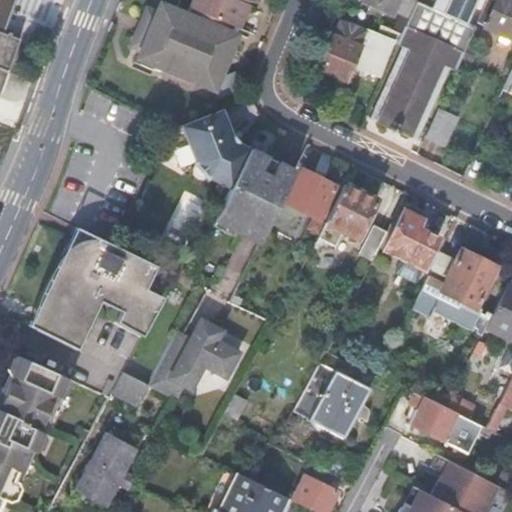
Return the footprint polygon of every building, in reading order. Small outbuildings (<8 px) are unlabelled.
[(0,0),(0,30),(2,31),(13,0),(0,0)] [(193,0),(186,17),(178,14),(178,13),(163,6),(160,12),(146,6),(128,47),(143,53),(141,58),(157,65),(158,62),(205,82),(208,74),(216,78),(231,42),(224,39),(230,23),(238,26),(247,4),(236,0),(193,0)] [(363,0),(394,14),(395,12),(409,18),(416,0),(363,0)] [(435,0),(431,10),(464,24),(465,23),(475,28),(477,24),(487,0),(435,0)] [(511,0),(487,0),(477,24),(511,39),(511,0)] [(393,43),(341,21),(335,36),(333,35),(319,69),(346,81),(353,64),(380,75),(393,43)] [(405,26),(396,45),(403,48),(371,118),(378,121),(377,123),(385,127),(384,128),(401,136),(402,134),(410,137),(410,136),(417,139),(449,69),(455,71),(463,52),(405,26)] [(0,94),(21,38),(2,31),(0,30),(0,94)] [(459,118),(438,109),(425,136),(446,145),(459,118)] [(222,111),(181,126),(195,163),(189,168),(189,175),(195,180),(202,181),(209,177),(230,187),(248,150),(238,145),(231,137),(222,111)] [(242,234),(259,243),(294,173),(277,164),(248,150),(230,187),(214,221),(234,231),(242,234)] [(308,228),(319,235),(342,189),(302,170),(285,203),(313,217),(308,228)] [(319,235),(317,238),(335,248),(344,232),(357,239),(376,201),(345,185),(342,189),(319,235)] [(403,209),(383,250),(421,270),(437,238),(417,228),(422,219),(403,209)] [(360,255),(372,261),(387,232),(374,225),(360,255)] [(153,263),(85,230),(81,239),(70,243),(66,247),(58,256),(37,299),(30,319),(27,324),(76,348),(99,300),(120,310),(115,321),(141,334),(160,295),(142,286),(153,263)] [(455,260),(439,252),(413,305),(428,313),(427,315),(428,316),(433,308),(472,328),(473,325),(479,313),(481,310),(475,307),(495,268),(460,250),(455,260)] [(511,285),(506,282),(490,315),(484,328),(511,341),(511,285)] [(476,330),(482,333),(484,328),(490,315),(485,312),(483,315),(479,313),(473,325),(477,327),(476,330)] [(157,376),(170,383),(172,378),(189,387),(202,364),(224,375),(237,351),(220,342),(225,332),(210,323),(207,327),(202,324),(194,338),(181,331),(157,376)] [(177,328),(148,383),(165,392),(170,383),(157,376),(181,331),(177,328)] [(0,511),(0,499),(1,498),(8,501),(15,499),(20,488),(17,481),(16,481),(30,450),(33,451),(40,448),(45,438),(42,431),(41,431),(57,396),(58,397),(65,394),(69,384),(67,377),(17,355),(10,357),(5,367),(8,375),(9,375),(0,394),(0,511)] [(370,386),(319,359),(292,409),(343,436),(355,414),(367,420),(369,411),(369,408),(368,406),(362,401),(370,386)] [(148,383),(122,370),(110,393),(135,406),(148,383)] [(511,375),(494,414),(500,417),(505,407),(511,410),(511,375)] [(108,377),(101,392),(107,394),(113,380),(108,377)] [(428,399),(435,402),(440,392),(433,389),(428,399)] [(246,398),(235,391),(221,418),(233,424),(246,398)] [(435,402),(445,407),(449,399),(450,398),(440,392),(435,402)] [(428,399),(422,395),(408,422),(442,439),(455,412),(445,407),(435,402),(428,399)] [(455,412),(468,418),(473,406),(451,396),(450,398),(449,399),(445,407),(455,412)] [(131,450),(104,435),(75,488),(103,503),(113,484),(121,469),(131,450)] [(482,511),(497,485),(436,452),(430,465),(441,471),(429,493),(464,511),(482,511)] [(324,470),(352,484),(360,470),(331,456),(324,470)] [(126,491),(134,476),(121,469),(113,484),(126,491)] [(280,511),(288,496),(237,471),(218,509),(212,506),(209,511),(280,511)] [(304,472),(291,498),(319,511),(324,511),(336,489),(304,472)] [(417,487),(411,484),(402,501),(402,504),(403,504),(404,504),(405,504),(406,504),(407,504),(408,504),(417,487)] [(464,511),(429,493),(417,487),(408,504),(407,504),(406,504),(405,504),(404,504),(403,504),(402,504),(401,504),(401,505),(400,505),(400,506),(399,507),(398,507),(398,508),(398,509),(397,509),(397,510),(397,511),(464,511)]
